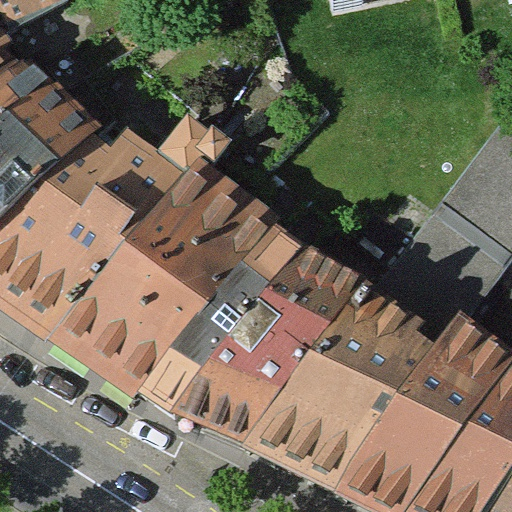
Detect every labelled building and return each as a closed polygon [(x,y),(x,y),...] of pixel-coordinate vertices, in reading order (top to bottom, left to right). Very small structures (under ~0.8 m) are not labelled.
[(0,0),(0,47),(77,4),(76,0),(0,0)] [(345,0),(347,8),(386,0),(345,0)] [(0,157),(33,131),(8,105),(0,110),(0,157)] [(511,111),(509,110),(363,315),(439,376),(457,346),(511,269),(511,111)] [(46,122),(33,131),(0,157),(0,249),(95,163),(46,122)] [(0,249),(0,346),(50,381),(181,213),(95,163),(0,249)] [(191,197),(181,213),(50,381),(132,437),(275,259),(191,197)] [(132,437),(246,479),(363,315),(275,259),(132,437)] [(246,479),(327,511),(344,511),(439,376),(363,315),(246,479)] [(511,393),(457,346),(439,376),(344,511),(507,511),(511,506),(511,393)]
